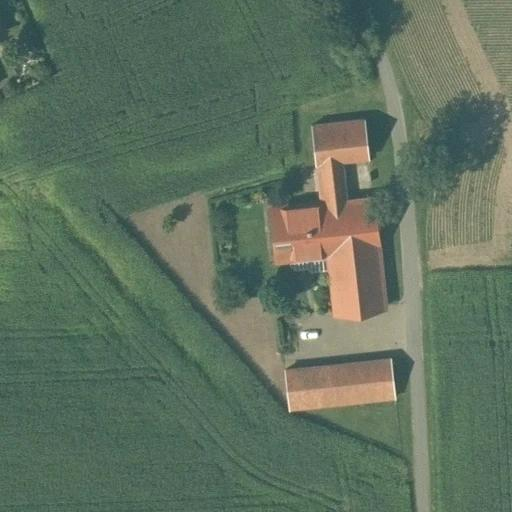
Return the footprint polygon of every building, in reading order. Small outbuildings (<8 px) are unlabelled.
[(364,118),(311,124),(316,163),(342,160),(368,157),(364,118)] [(373,196),(346,200),(342,160),(320,162),(324,202),(322,202),(327,253),(327,254),(334,311),(385,306),(373,196)] [(322,202),(271,208),(276,257),(327,253),(322,202)] [(390,357),(349,362),(352,388),(354,400),(394,396),(390,357)] [(349,362),(285,369),(287,396),(352,388),(349,362)] [(352,388),(287,396),(289,407),(354,400),(352,388)]
